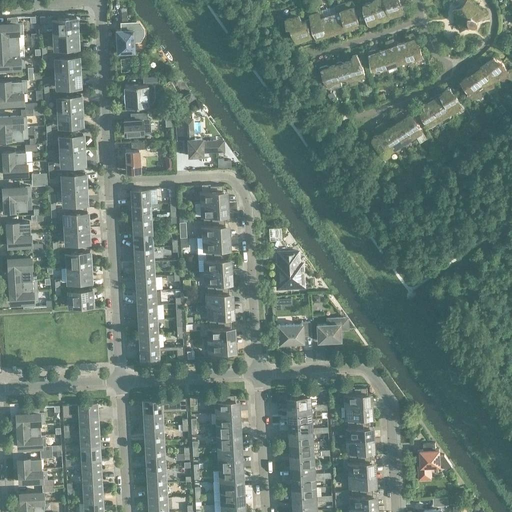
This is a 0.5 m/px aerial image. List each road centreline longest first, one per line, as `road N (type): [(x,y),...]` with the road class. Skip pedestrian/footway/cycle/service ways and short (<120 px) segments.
road 1 (residential): [(258,373),(248,203),(240,187),(227,176),(109,182)]
road 2 (residential): [(109,182),(98,2),(0,7)]
road 3 (residential): [(396,511),(389,403),(364,368),(258,373)]
road 4 (residential): [(119,380),(109,182)]
road 5 (residential): [(258,373),(119,380)]
road 6 (residential): [(264,511),(258,373)]
road 7 (residential): [(119,380),(127,511)]
